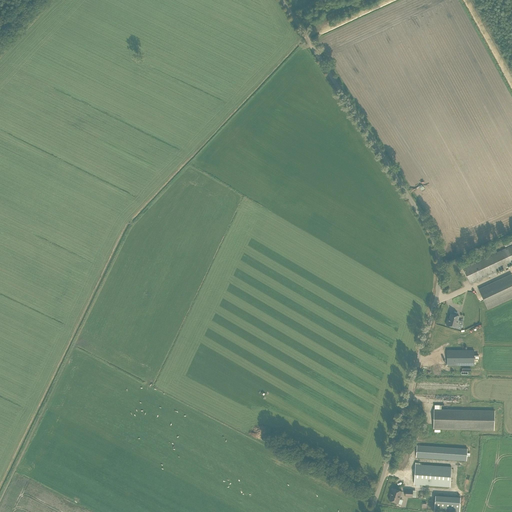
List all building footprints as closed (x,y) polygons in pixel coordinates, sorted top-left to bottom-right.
[(511,245),(463,268),(470,284),(511,264),(511,245)] [(479,289),(488,309),(511,297),(511,277),(511,274),(479,289)] [(447,322),(446,325),(456,328),(460,329),(461,326),(458,324),(456,324),(459,316),(451,314),(449,318),(448,322),(447,322)] [(447,366),(474,366),(474,350),(452,350),(447,350),(447,366)] [(433,429),(438,429),(493,430),(494,411),(455,410),(441,410),(441,405),(434,405),(434,409),(433,429)] [(416,457),(421,458),(466,461),(467,449),(417,445),(416,457)] [(414,485),(450,487),(451,467),(415,464),(414,485)] [(389,501),(394,502),(398,504),(402,492),(392,488),(390,493),(391,493),(389,501)] [(434,511),(449,511),(459,511),(460,498),(435,496),(434,511)]
